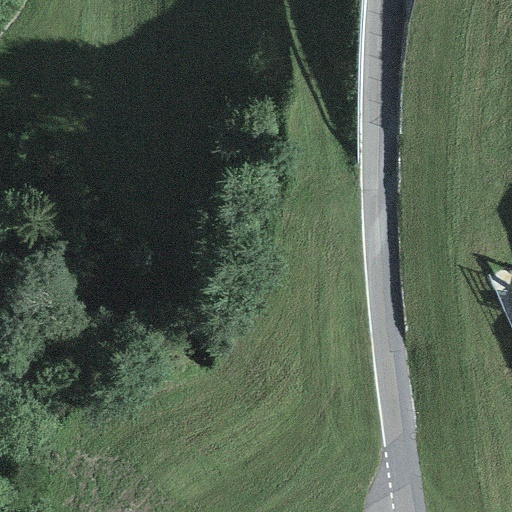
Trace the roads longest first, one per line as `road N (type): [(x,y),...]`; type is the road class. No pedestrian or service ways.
road 1 (unclassified): [(382,0),(378,217),(410,511)]
road 2 (track): [(305,0),(342,180),(351,198),(378,217)]
